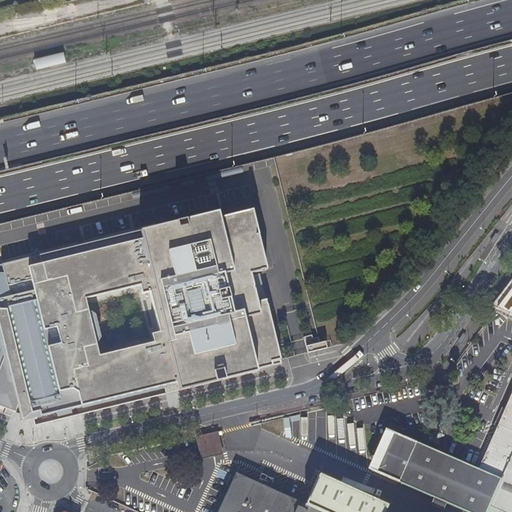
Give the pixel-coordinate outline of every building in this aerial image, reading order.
[(64,53),(34,59),(37,70),(66,63),(64,53)] [(157,227),(0,264),(0,344),(3,354),(0,362),(0,412),(12,417),(21,421),(32,419),(34,425),(255,370),(281,364),(266,299),(256,302),(257,308),(243,311),(233,273),(247,269),(249,275),(251,275),(250,274),(267,270),(251,210),(159,233),(157,227)] [(494,309),(511,316),(511,277),(493,302),(494,309)] [(306,352),(325,348),(324,342),(305,345),(306,352)] [(511,511),(511,389),(476,468),(483,471),(481,476),(497,484),(488,506),(502,511),(511,511)] [(216,431),(196,435),(199,456),(220,452),(216,431)] [(476,468),(391,431),(373,470),(433,497),(434,495),(446,500),(445,502),(466,511),(484,511),(488,506),(497,484),(481,476),(483,471),(476,468)] [(383,511),(387,505),(318,473),(304,504),(235,473),(217,511),(383,511)]
